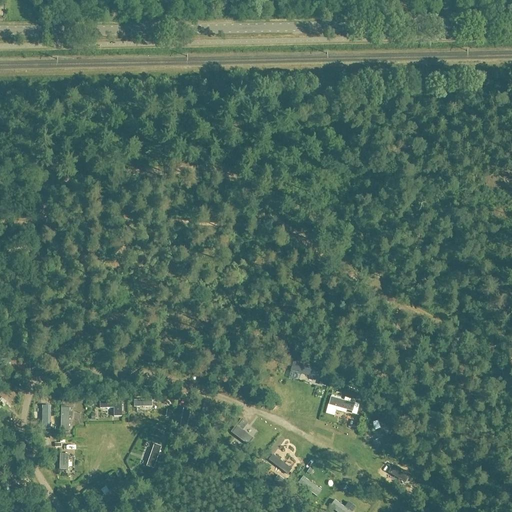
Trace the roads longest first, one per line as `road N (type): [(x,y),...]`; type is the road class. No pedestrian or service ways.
road 1 (tertiary): [(511,21),(0,31)]
road 2 (track): [(35,379),(95,371),(196,382),(335,448),(377,490)]
road 3 (track): [(511,383),(484,345),(298,236),(222,173)]
road 4 (track): [(511,126),(351,139),(222,173)]
road 5 (track): [(222,173),(185,168),(65,179),(53,187),(27,244),(0,253)]
road 6 (track): [(56,511),(22,448),(24,400),(35,379)]
